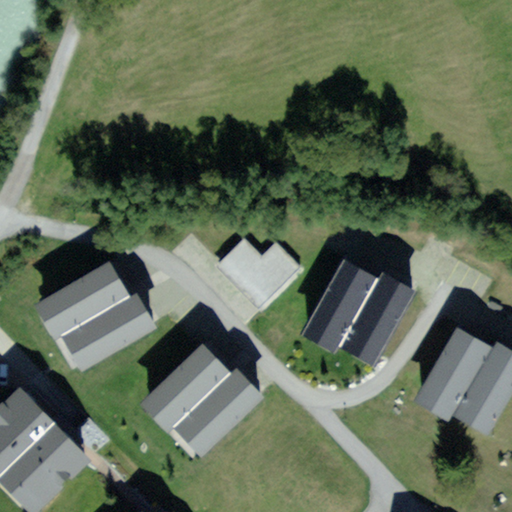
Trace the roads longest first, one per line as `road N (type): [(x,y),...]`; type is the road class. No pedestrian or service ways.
road 1 (residential): [(0,225),(69,230),(152,256),(303,397)]
road 2 (residential): [(303,397),(350,398),(381,383),(444,292),(511,332)]
road 3 (track): [(87,0),(0,210)]
road 4 (residential): [(303,397),(416,511)]
